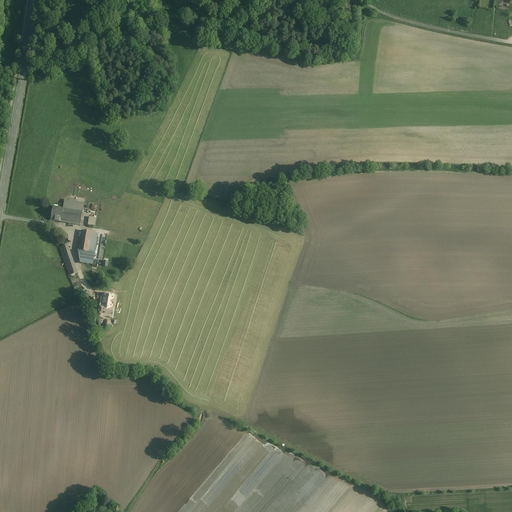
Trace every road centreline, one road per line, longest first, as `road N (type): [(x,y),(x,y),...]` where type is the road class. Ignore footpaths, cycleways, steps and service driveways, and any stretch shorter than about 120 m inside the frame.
road 1 (track): [(511,486),(378,489),(180,399),(156,372),(109,371),(87,297)]
road 2 (secondary): [(0,207),(34,0)]
road 3 (track): [(511,42),(393,17),(362,0)]
road 4 (track): [(128,511),(200,409)]
